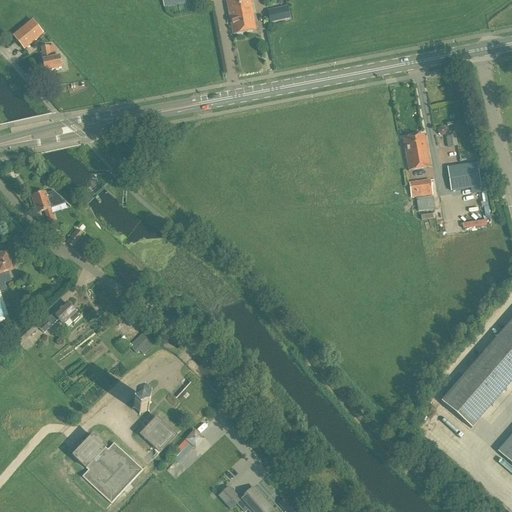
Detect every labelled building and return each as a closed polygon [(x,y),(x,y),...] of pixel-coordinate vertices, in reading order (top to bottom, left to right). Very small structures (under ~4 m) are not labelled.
[(256,29),(250,0),(225,0),(232,34),(256,29)] [(290,19),(288,12),(287,6),(268,10),(270,23),(290,19)] [(24,50),(43,34),(32,21),(12,36),(24,50)] [(48,46),(40,48),(45,71),(61,68),(59,58),(50,59),(48,46)] [(423,135),(404,139),(409,170),(409,171),(430,167),(429,167),(423,135)] [(455,136),(447,137),(448,147),(457,146),(455,136)] [(468,164),(448,167),(452,192),(471,189),(480,187),(476,163),(468,164)] [(430,181),(410,184),(412,198),(432,194),(430,181)] [(32,199),(30,200),(32,205),(34,205),(37,214),(44,211),(48,224),(54,222),(50,208),(65,203),(70,207),(54,192),(46,195),(45,193),(38,195),(38,194),(32,195),(33,197),(31,198),(32,199)] [(433,197),(417,199),(419,211),(435,209),(433,197)] [(77,230),(67,242),(73,248),(84,235),(77,230)] [(93,244),(88,241),(83,247),(88,251),(93,244)] [(0,291),(5,290),(3,283),(10,280),(7,271),(12,270),(6,253),(0,254),(0,291)] [(46,320),(41,315),(33,322),(24,331),(29,337),(39,328),(44,334),(58,320),(62,325),(69,319),(73,322),(78,317),(75,313),(76,313),(74,312),(74,310),(72,307),(70,307),(66,303),(59,310),(58,309),(46,320)] [(511,321),(441,402),(471,428),(511,381),(511,321)] [(12,341),(20,330),(9,322),(1,332),(12,341)] [(21,345),(29,337),(24,331),(15,339),(21,345)] [(155,344),(144,333),(130,346),(137,354),(139,351),(143,355),(155,344)] [(176,399),(194,416),(204,406),(185,389),(176,399)] [(144,397),(144,395),(143,397),(136,400),(134,398),(133,398),(135,400),(133,408),(131,409),(131,410),(134,409),(139,414),(139,417),(140,417),(140,414),(148,412),(150,414),(151,413),(149,411),(150,403),(153,403),(152,402),(150,403),(144,397)] [(160,455),(177,436),(157,417),(139,435),(160,455)] [(111,505),(143,471),(114,444),(109,449),(93,435),(72,457),(88,471),(82,478),(111,505)] [(511,436),(498,452),(511,464),(511,436)] [(192,447),(185,440),(171,455),(179,462),(192,447)] [(328,487),(335,495),(341,488),(334,481),(328,487)] [(242,502),(229,488),(218,497),(230,510),(237,505),(243,511),(245,511),(247,511),(248,511),(272,511),(273,511),(253,488),(245,495),(247,497),(242,502)] [(299,511),(286,498),(284,500),(281,503),(288,511),(299,511)]
